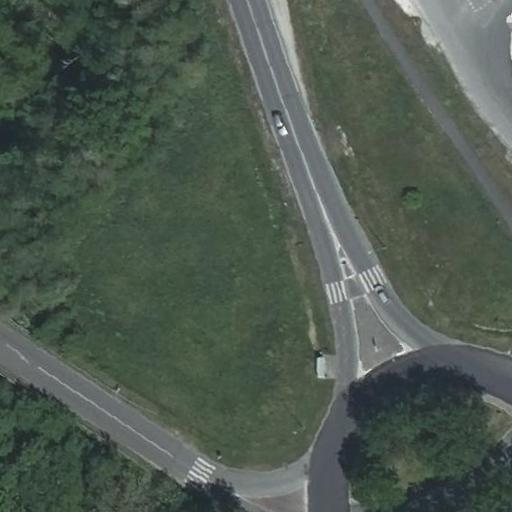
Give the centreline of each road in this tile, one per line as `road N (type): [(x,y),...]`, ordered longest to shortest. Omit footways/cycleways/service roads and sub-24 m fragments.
road 1 (unclassified): [(0,345),(214,484)]
road 2 (primary): [(331,232),(248,0)]
road 3 (primary): [(331,232),(347,328),(346,428)]
road 4 (primary): [(462,363),(395,312),(331,232)]
road 5 (primary): [(462,363),(420,368),(382,387),(346,428)]
road 6 (unclassified): [(511,117),(444,0)]
road 7 (unclassified): [(335,453),(291,479),(214,484)]
